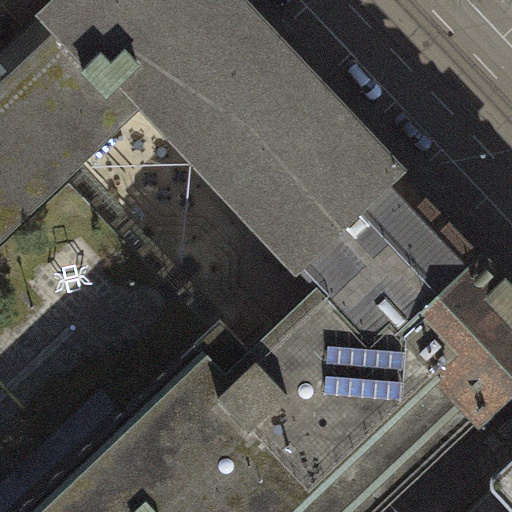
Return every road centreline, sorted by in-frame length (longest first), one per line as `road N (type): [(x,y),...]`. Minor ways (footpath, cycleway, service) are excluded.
road 1 (residential): [(511,135),(384,0)]
road 2 (residential): [(511,427),(421,511)]
